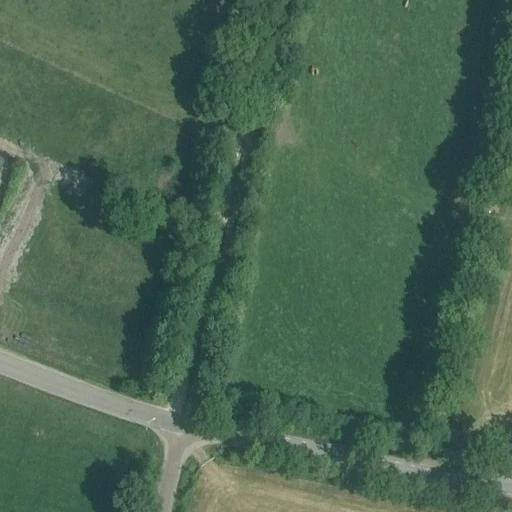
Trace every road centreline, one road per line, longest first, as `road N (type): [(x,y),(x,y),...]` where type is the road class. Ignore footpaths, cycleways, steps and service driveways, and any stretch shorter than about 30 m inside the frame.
road 1 (track): [(268,0),(168,422)]
road 2 (tertiary): [(511,487),(444,481),(185,426)]
road 3 (tertiary): [(185,426),(0,363)]
